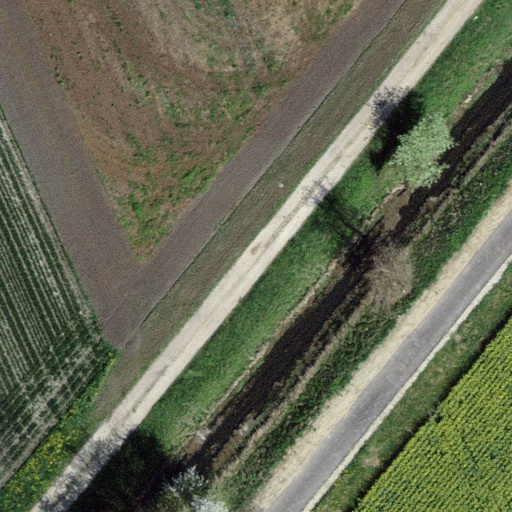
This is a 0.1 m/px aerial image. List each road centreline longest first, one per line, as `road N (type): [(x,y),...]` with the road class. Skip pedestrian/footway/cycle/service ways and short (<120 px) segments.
road 1 (track): [(442,0),(28,511)]
road 2 (track): [(511,293),(338,511)]
